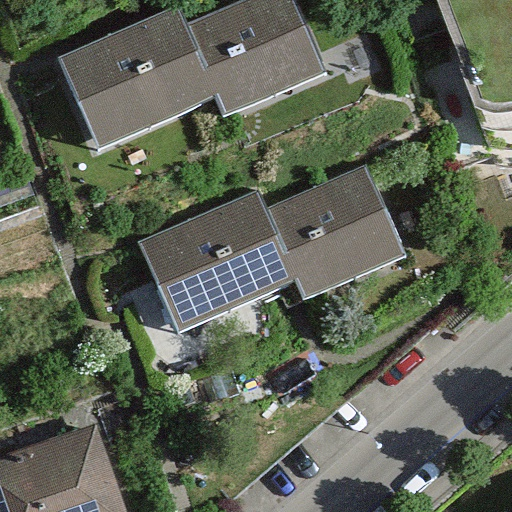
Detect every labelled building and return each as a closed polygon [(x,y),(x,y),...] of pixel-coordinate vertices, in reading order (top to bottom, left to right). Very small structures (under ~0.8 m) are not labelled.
[(293,0),(240,0),(173,29),(206,105),(217,129),(328,81),(293,0)] [(511,0),(429,0),(480,178),(511,175),(511,0)] [(59,51),(102,150),(206,105),(173,29),(163,6),(59,51)] [(405,257),(366,170),(265,215),(292,276),(304,302),(405,257)] [(176,327),(292,276),(265,215),(253,188),(136,239),(176,327)] [(121,511),(92,429),(0,461),(0,511),(121,511)]
